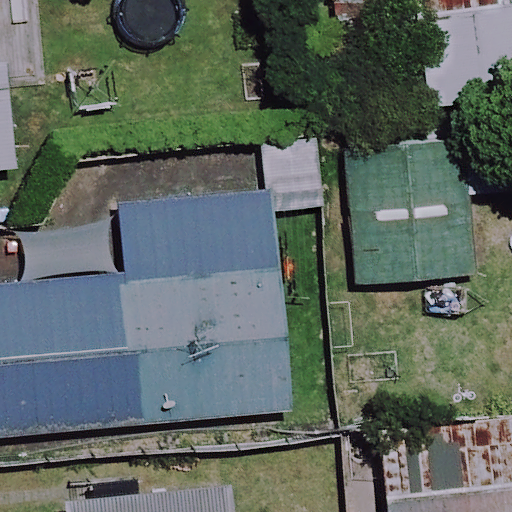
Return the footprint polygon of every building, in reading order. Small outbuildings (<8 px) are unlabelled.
[(511,99),(511,7),(415,13),(420,105),(511,99)] [(0,61),(0,170),(16,169),(4,61),(0,61)] [(511,192),(511,127),(465,130),(469,195),(511,192)] [(466,276),(459,147),(348,153),(355,282),(466,276)] [(0,436),(293,410),(274,185),(119,198),(125,261),(0,272),(0,436)] [(511,511),(511,419),(382,432),(390,511),(511,511)]
